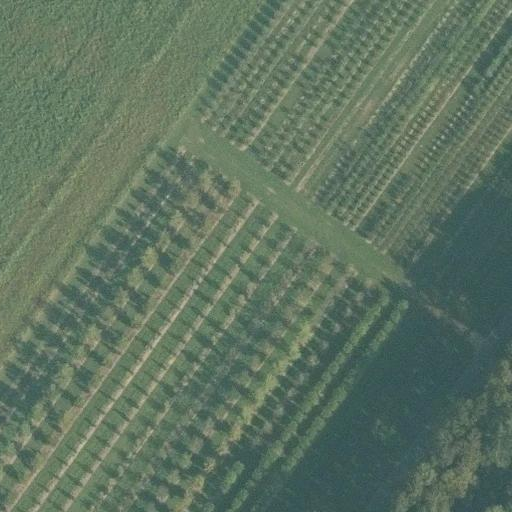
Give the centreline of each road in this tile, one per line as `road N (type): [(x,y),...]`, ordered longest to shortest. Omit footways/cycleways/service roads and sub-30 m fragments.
road 1 (track): [(491,349),(0,6)]
road 2 (unclassified): [(372,511),(511,320)]
